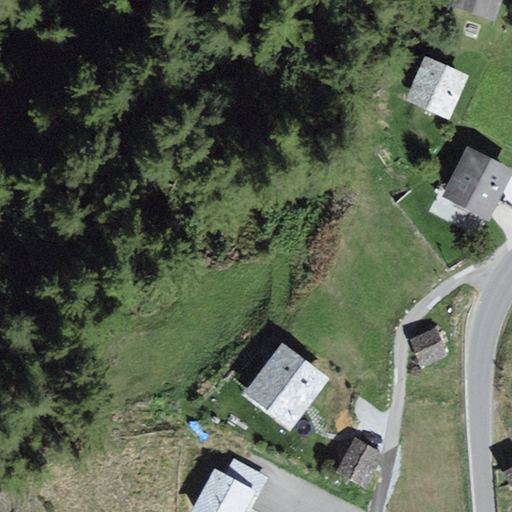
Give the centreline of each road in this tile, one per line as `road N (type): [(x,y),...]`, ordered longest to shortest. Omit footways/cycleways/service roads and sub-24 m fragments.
road 1 (unknown): [(0,349),(122,391),(182,401),(297,466),(345,511)]
road 2 (tertiary): [(485,511),(484,334),(511,271)]
